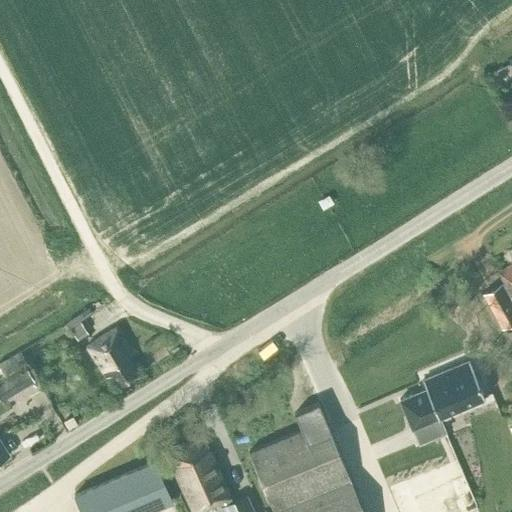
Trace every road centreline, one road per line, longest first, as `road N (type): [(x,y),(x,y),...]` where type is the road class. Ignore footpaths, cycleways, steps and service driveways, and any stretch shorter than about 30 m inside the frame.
road 1 (unclassified): [(0,485),(511,164)]
road 2 (track): [(0,69),(116,292),(188,332),(206,356)]
